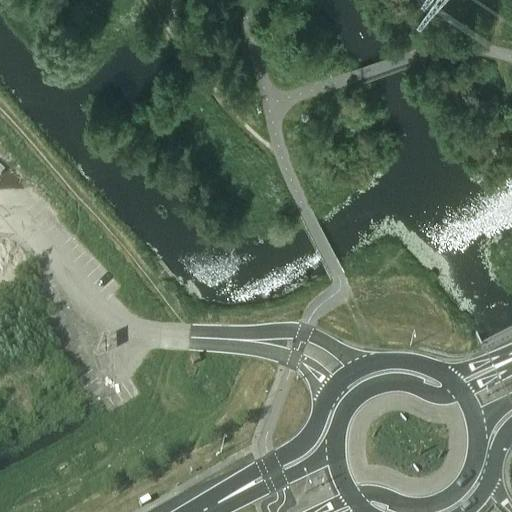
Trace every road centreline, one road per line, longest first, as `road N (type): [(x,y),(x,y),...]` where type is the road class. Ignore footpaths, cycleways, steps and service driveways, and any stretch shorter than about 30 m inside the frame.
road 1 (primary): [(330,393),(303,444),(248,475),(217,505)]
road 2 (unclassified): [(374,363),(303,332),(241,340)]
road 3 (primary): [(334,439),(309,466),(217,505)]
road 4 (primary): [(352,497),(424,506),(453,493),(471,467)]
road 5 (primary): [(460,392),(385,383),(341,414)]
